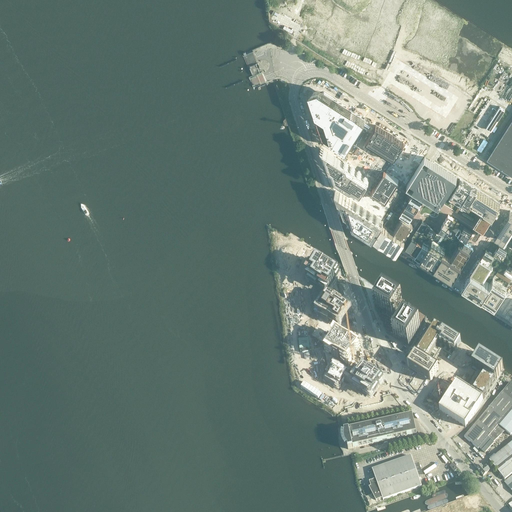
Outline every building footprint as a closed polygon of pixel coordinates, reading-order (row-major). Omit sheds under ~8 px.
[(260,76),(263,75),(260,71),(257,64),(250,67),(254,75),(258,73),(260,76)] [(323,92),(304,99),(345,220),(372,237),(424,156),(323,92)] [(500,107),(486,127),(491,130),(505,110),(500,107)] [(511,120),(487,159),(511,175),(511,120)] [(483,139),(477,150),(481,152),(488,142),(483,139)] [(425,157),(406,185),(415,190),(425,197),(439,206),(457,177),(438,165),(425,157)] [(471,199),(476,190),(477,189),(471,185),(471,186),(463,181),(460,179),(457,183),(449,195),(455,198),(455,199),(466,206),(471,199)] [(415,190),(412,195),(422,202),(425,197),(415,190)] [(484,230),(496,211),(500,205),(495,201),(476,190),(471,199),(470,201),(471,199),(485,208),(475,224),(474,223),(473,224),(484,230)] [(422,202),(412,195),(409,200),(419,207),(422,202)] [(419,207),(409,200),(406,205),(416,211),(419,207)] [(416,211),(406,205),(403,210),(413,216),(416,211)] [(413,216),(403,210),(399,215),(409,221),(410,221),(413,216)] [(511,212),(510,211),(495,234),(504,240),(511,226),(511,212)] [(451,222),(455,224),(457,221),(448,215),(441,225),(447,229),(451,222)] [(381,224),(373,237),(397,252),(405,239),(403,238),(412,225),(403,219),(393,234),(386,230),(387,228),(381,224)] [(405,246),(411,250),(417,239),(415,238),(420,230),(422,231),(425,228),(427,224),(422,220),(405,246)] [(427,224),(425,228),(434,234),(437,230),(427,224)] [(461,230),(469,236),(473,230),(464,225),(461,230)] [(441,226),(438,231),(446,237),(449,232),(441,226)] [(459,229),(455,234),(456,235),(463,239),(466,241),(469,236),(461,230),(459,229)] [(417,239),(411,250),(416,253),(423,243),(417,239)] [(466,241),(463,239),(459,244),(460,245),(470,251),(474,246),(470,243),(469,244),(467,243),(468,242),(466,241)] [(422,256),(421,257),(434,266),(435,265),(443,253),(445,250),(431,241),(429,245),(422,256)] [(423,243),(416,253),(422,256),(429,245),(423,242),(423,243)] [(500,244),(497,248),(504,253),(507,249),(500,244)] [(464,261),(464,260),(462,259),(467,256),(465,254),(469,252),(470,252),(470,251),(460,245),(451,258),(443,253),(435,265),(454,277),(464,261)] [(486,248),(483,253),(494,260),(495,260),(498,255),(494,253),(492,252),(486,248)] [(497,248),(494,253),(498,255),(504,259),(507,255),(504,253),(497,248)] [(483,253),(480,257),(491,264),(494,260),(483,253)] [(480,257),(464,283),(482,295),(490,283),(482,278),(491,264),(480,257)] [(315,261),(307,274),(330,375),(355,391),(358,387),(372,396),(382,381),(364,370),(365,369),(355,363),(354,356),(358,349),(350,343),(344,317),(349,310),(341,305),(336,280),(335,280),(338,275),(315,261)] [(490,283),(482,295),(496,304),(506,288),(493,279),(490,283)] [(378,302),(375,308),(380,311),(377,314),(383,317),(380,321),(386,324),(383,327),(388,330),(386,333),(399,342),(400,341),(409,347),(427,320),(385,293),(385,294),(379,303),(378,302)] [(435,325),(417,353),(426,359),(438,339),(455,350),(461,341),(435,325)] [(461,341),(455,350),(460,353),(459,354),(465,357),(465,356),(470,359),(476,351),(461,341)] [(484,374),(473,392),(484,399),(502,370),(502,369),(479,355),(473,363),(486,372),(484,374)] [(438,370),(416,356),(409,366),(432,381),(438,370)] [(439,380),(429,395),(444,404),(454,389),(439,380)] [(444,404),(439,411),(465,427),(483,400),(457,383),(454,389),(444,404)] [(501,422),(511,409),(511,384),(510,383),(487,410),(501,422)] [(478,449),(497,426),(501,422),(487,410),(464,437),(478,449)] [(511,411),(499,426),(510,435),(511,433),(511,411)] [(412,435),(414,433),(411,418),(410,418),(408,418),(408,417),(344,432),(345,434),(344,437),(344,440),(345,442),(346,445),(347,447),(348,447),(348,449),(412,435)] [(493,442),(503,431),(498,427),(488,438),(493,442)] [(493,443),(493,442),(488,438),(480,448),(485,453),(493,443)] [(505,480),(511,473),(511,442),(490,461),(505,480)] [(422,487),(411,456),(372,470),(376,480),(369,482),(371,487),(369,488),(376,501),(383,499),(383,500),(422,487)] [(487,472),(490,470),(486,466),(483,468),(481,466),(477,469),(483,476),(487,473),(487,472)] [(427,511),(494,511),(489,505),(485,508),(484,507),(480,511),(479,509),(474,510),(466,500),(463,502),(460,503),(459,501),(427,511)]
